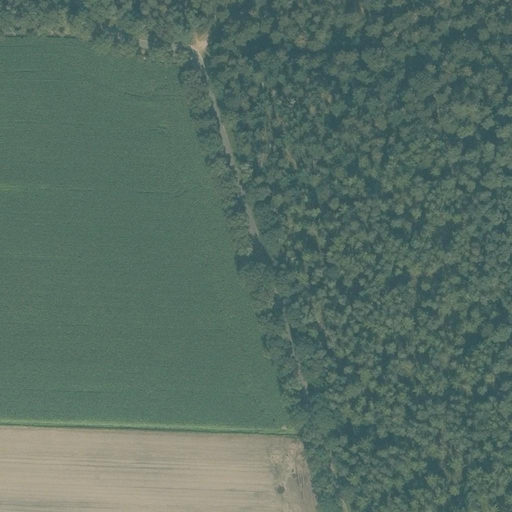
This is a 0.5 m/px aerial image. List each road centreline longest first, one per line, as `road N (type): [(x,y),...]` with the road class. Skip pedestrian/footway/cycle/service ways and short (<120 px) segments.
road 1 (unclassified): [(346,511),(202,61),(190,50),(117,38),(75,0)]
road 2 (track): [(375,54),(217,60)]
